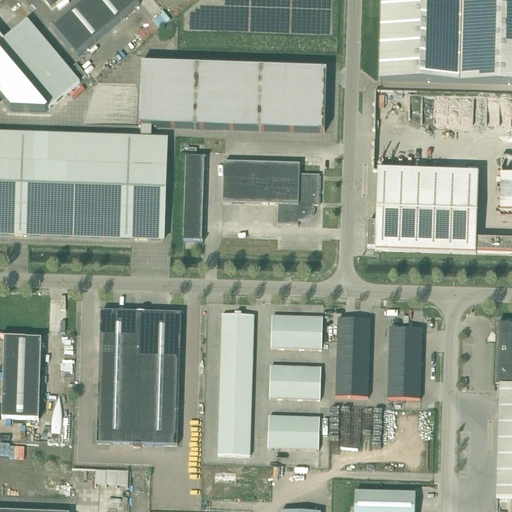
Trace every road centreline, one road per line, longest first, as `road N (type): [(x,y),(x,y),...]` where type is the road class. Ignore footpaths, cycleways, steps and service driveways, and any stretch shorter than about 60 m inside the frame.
road 1 (unclassified): [(345,291),(0,280)]
road 2 (unclassified): [(345,291),(354,0)]
road 3 (unclassified): [(445,511),(453,294)]
road 4 (unknown): [(449,393),(477,398),(491,431),(486,502),(446,510)]
road 5 (unknown): [(349,152),(511,153)]
